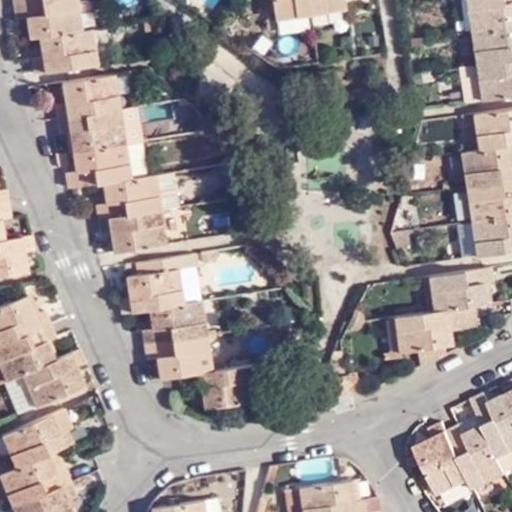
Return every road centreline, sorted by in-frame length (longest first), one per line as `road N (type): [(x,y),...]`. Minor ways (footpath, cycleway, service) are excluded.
road 1 (residential): [(0,107),(129,399),(160,430)]
road 2 (residential): [(160,430),(213,442),(370,421)]
road 3 (residential): [(370,421),(511,349)]
